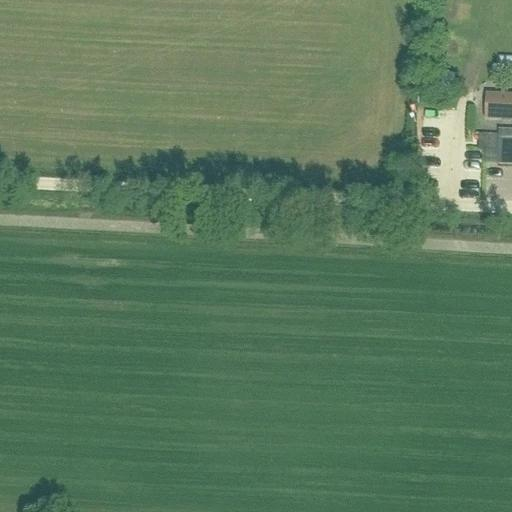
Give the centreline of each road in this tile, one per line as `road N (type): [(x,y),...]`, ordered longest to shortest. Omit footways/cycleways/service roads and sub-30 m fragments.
road 1 (track): [(0,222),(511,247)]
road 2 (track): [(511,207),(0,182)]
